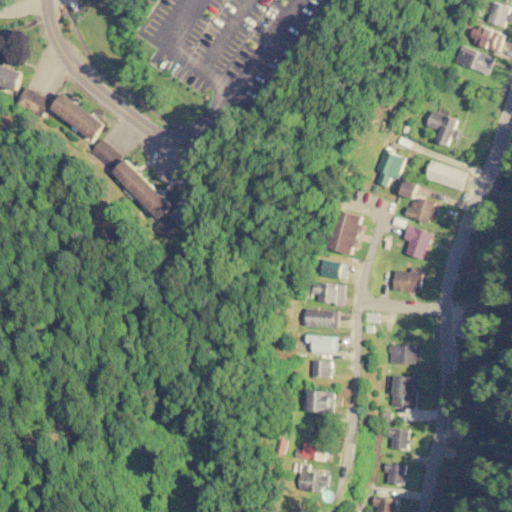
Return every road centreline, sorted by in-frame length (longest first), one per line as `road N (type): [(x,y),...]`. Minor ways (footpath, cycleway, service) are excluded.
road 1 (residential): [(511,102),(492,174),(457,246),(442,310),(447,385),(420,511)]
road 2 (residential): [(39,0),(55,52),(116,108),(182,149),(295,0)]
road 3 (residential): [(358,303),(355,413),(334,506)]
road 4 (residential): [(442,310),(358,303),(381,221)]
